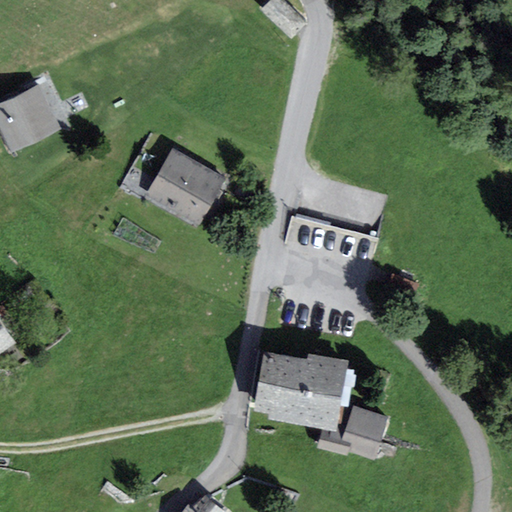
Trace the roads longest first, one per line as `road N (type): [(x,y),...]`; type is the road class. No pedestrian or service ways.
road 1 (unclassified): [(313,0),(319,26),(230,455),(171,511)]
road 2 (track): [(237,408),(83,441),(0,449)]
